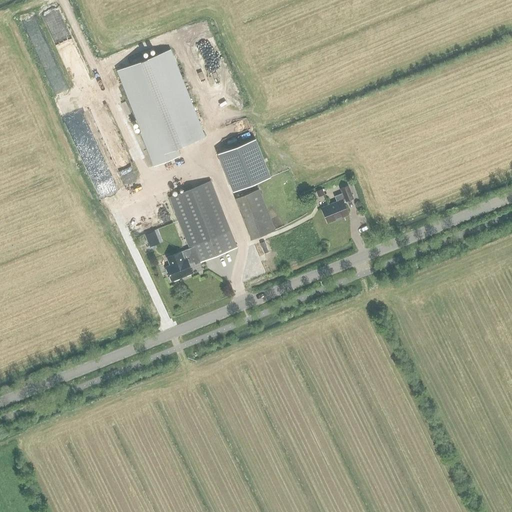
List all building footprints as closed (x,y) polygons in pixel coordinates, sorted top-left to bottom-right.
[(118,71),(121,80),(142,132),(140,133),(153,167),(178,156),(175,148),(202,137),(167,51),(118,71)] [(218,154),(233,192),(270,177),(255,139),(218,154)] [(169,198),(189,249),(167,258),(170,266),(166,267),(172,281),(192,273),(189,264),(195,262),(196,264),(237,248),(210,181),(169,198)] [(334,197),(336,202),(321,208),(327,223),(348,215),(342,201),(344,200),(345,201),(352,199),(347,186),(340,189),(342,193),(334,197)] [(322,189),(316,192),(318,197),(324,195),(322,189)] [(243,217),(252,239),(274,231),(265,208),(243,217)] [(144,235),(147,242),(157,237),(155,231),(144,235)]
